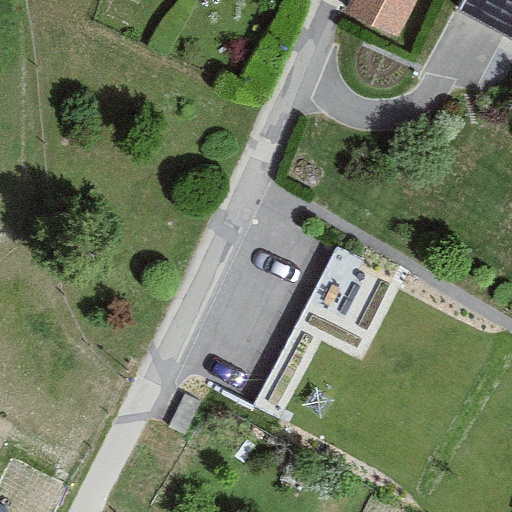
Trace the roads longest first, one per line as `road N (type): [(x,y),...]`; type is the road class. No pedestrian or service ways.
road 1 (residential): [(299,50),(79,511)]
road 2 (unclassified): [(299,50),(327,112),(382,126),(461,49),(511,74)]
